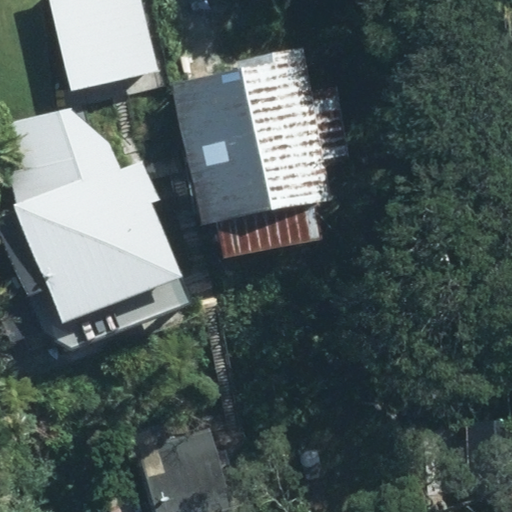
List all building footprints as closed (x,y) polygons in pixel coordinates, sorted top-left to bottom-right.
[(130,0),(38,0),(59,100),(148,82),(130,0)] [(252,74),(187,88),(217,229),(234,225),(240,261),(340,240),(333,208),(351,204),(343,165),(366,161),(351,94),(323,99),(314,56),(251,70),(252,74)] [(0,244),(14,282),(0,287),(0,297),(18,347),(27,344),(38,372),(169,323),(157,295),(196,281),(173,222),(142,234),(128,201),(107,208),(101,193),(0,230),(0,244)] [(510,502),(510,429),(459,429),(460,502),(510,502)] [(214,433),(175,446),(136,436),(160,511),(172,511),(233,493),(214,433)] [(137,511),(130,483),(90,493),(95,511),(137,511)]
